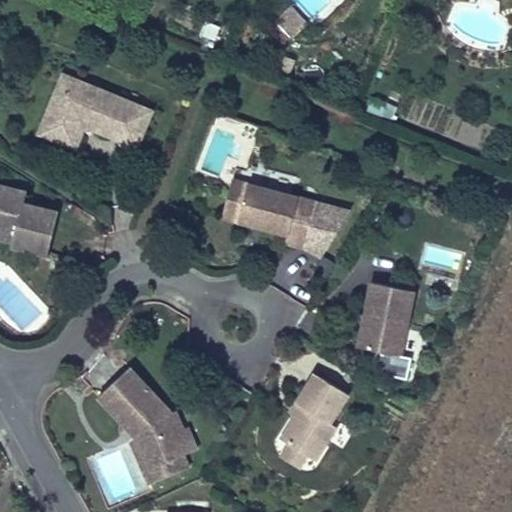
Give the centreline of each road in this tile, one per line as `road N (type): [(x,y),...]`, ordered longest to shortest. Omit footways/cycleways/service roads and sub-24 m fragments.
road 1 (residential): [(249,325),(161,271),(120,287),(68,349),(1,375)]
road 2 (residential): [(1,375),(74,511)]
